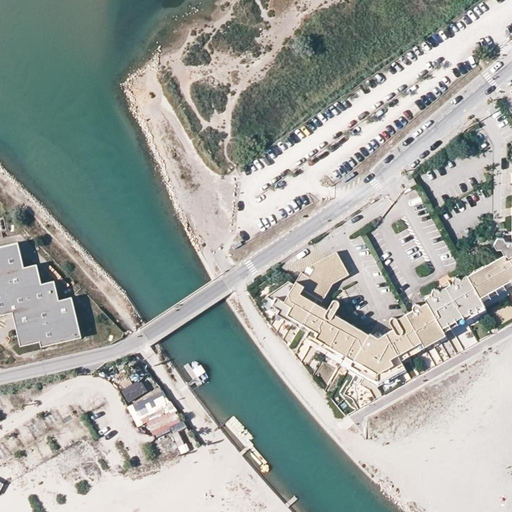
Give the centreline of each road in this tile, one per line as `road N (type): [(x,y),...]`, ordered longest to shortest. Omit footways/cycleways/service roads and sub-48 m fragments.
road 1 (unclassified): [(0,377),(143,336),(368,188),(511,68)]
road 2 (unknown): [(0,241),(21,240),(114,348)]
